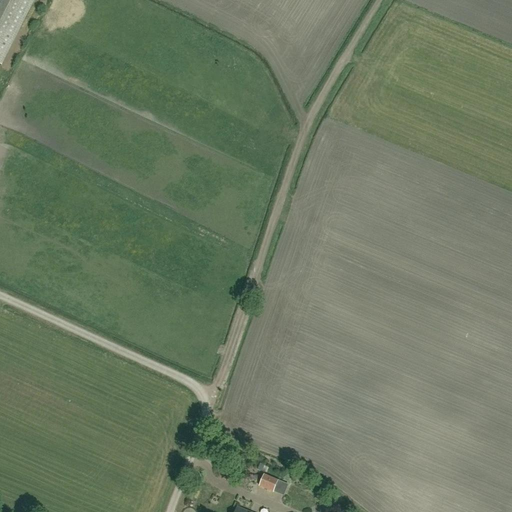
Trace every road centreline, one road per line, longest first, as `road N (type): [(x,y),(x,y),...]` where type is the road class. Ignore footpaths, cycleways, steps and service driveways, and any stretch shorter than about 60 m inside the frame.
road 1 (track): [(203,402),(220,380),(293,157),(380,0)]
road 2 (unclassified): [(168,511),(202,422),(198,389),(0,295)]
